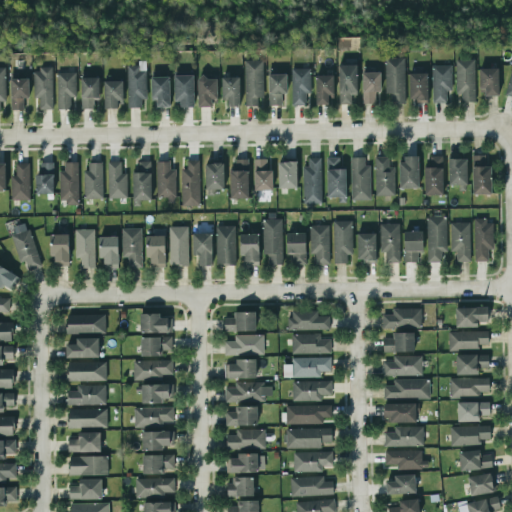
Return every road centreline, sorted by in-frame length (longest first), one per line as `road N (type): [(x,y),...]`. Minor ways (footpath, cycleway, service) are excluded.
road 1 (residential): [(510,131),(0,136)]
road 2 (residential): [(44,296),(511,291)]
road 3 (residential): [(361,511),(357,294)]
road 4 (residential): [(42,511),(44,296)]
road 5 (residential): [(202,298),(203,511)]
